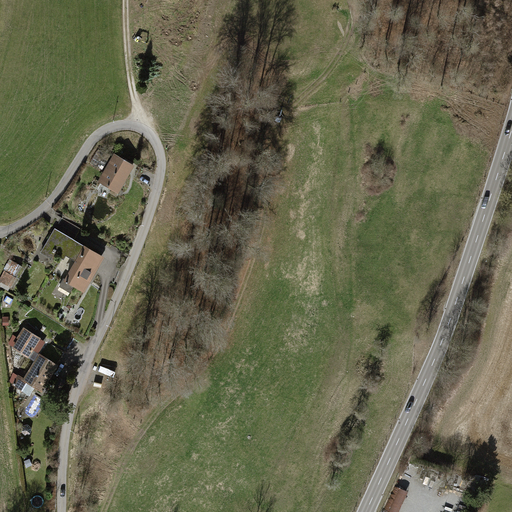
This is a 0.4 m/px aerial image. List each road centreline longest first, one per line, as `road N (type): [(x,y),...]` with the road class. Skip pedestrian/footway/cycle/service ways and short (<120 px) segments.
road 1 (residential): [(60,511),(63,435),(75,385),(149,211),(159,148),(138,125),(102,129),(41,209),(0,232)]
road 2 (secondary): [(511,131),(442,336),(364,511)]
road 3 (track): [(102,511),(141,432),(211,361),(223,329)]
road 4 (track): [(21,511),(0,365)]
road 5 (track): [(138,125),(125,0)]
